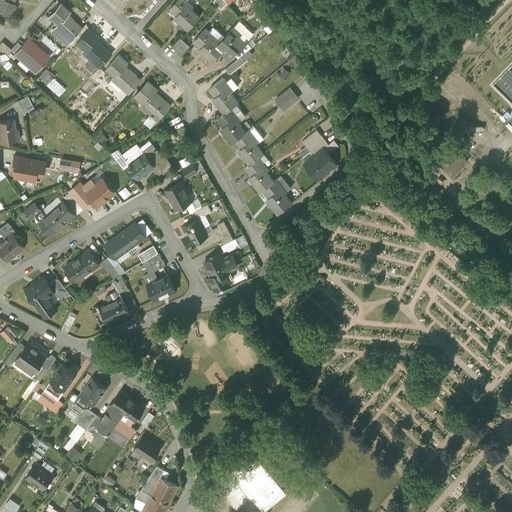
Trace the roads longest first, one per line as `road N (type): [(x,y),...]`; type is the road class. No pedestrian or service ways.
road 1 (residential): [(256,236),(201,143),(185,79),(95,0)]
road 2 (residential): [(0,284),(140,203),(157,212),(208,305)]
road 3 (residential): [(181,511),(191,492),(171,408),(148,384),(83,349)]
road 4 (residential): [(256,236),(354,156),(309,83)]
road 5 (residential): [(83,349),(168,308),(208,305)]
